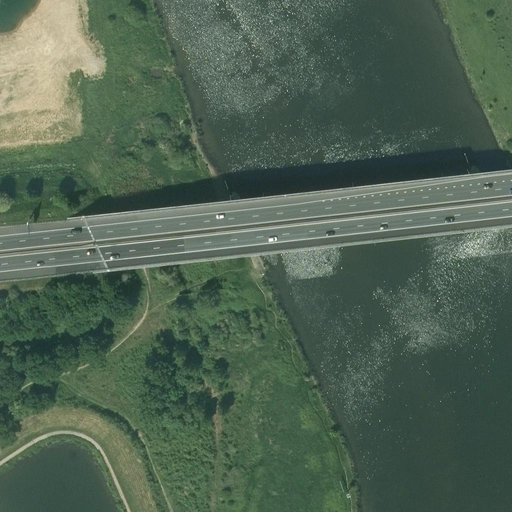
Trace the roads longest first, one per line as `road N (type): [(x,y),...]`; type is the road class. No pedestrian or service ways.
road 1 (motorway): [(0,265),(511,207)]
road 2 (motorway): [(511,186),(0,244)]
road 3 (track): [(0,410),(33,380),(99,357),(142,317),(145,289),(102,180)]
